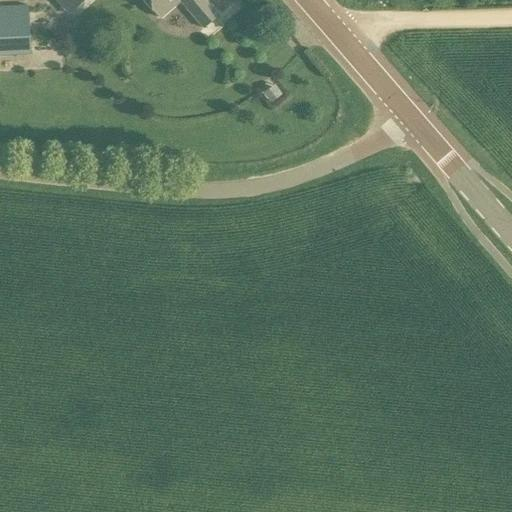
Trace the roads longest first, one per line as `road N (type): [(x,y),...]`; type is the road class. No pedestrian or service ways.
road 1 (unclassified): [(409,117),(375,143),(252,189),(0,170)]
road 2 (track): [(511,15),(364,19),(334,33)]
road 3 (secondary): [(409,117),(307,0)]
road 4 (secondary): [(511,232),(409,117)]
